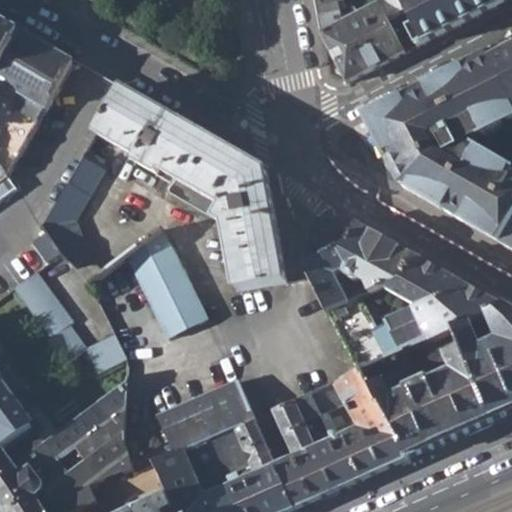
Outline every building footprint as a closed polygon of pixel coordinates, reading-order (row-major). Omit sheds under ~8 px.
[(315,0),(323,40),(346,81),(349,83),(406,53),(390,24),(407,15),(398,0),(393,0),(345,28),(339,0),(315,0)] [(511,0),(398,0),(407,15),(418,34),(416,35),(421,46),(511,0)] [(0,67),(21,32),(0,20),(0,67)] [(0,138),(24,99),(47,112),(76,64),(21,32),(0,67),(0,138)] [(496,75),(505,94),(511,106),(511,42),(500,49),(510,68),(496,75)] [(486,56),(365,119),(400,186),(511,251),(511,172),(467,145),(507,124),(493,100),(505,94),(496,75),(486,56)] [(224,225),(239,292),(286,282),(266,172),(123,91),(97,137),(140,160),(137,165),(158,176),(160,172),(176,180),(170,189),(172,196),(224,225)] [(0,164),(0,167),(7,178),(39,125),(27,118),(0,164)] [(61,258),(75,271),(95,257),(85,243),(76,222),(104,172),(83,162),(43,231),(61,258)] [(0,199),(10,193),(15,189),(13,186),(7,178),(0,167),(0,199)] [(402,282),(415,258),(391,244),(358,225),(344,246),(304,268),(329,313),(349,305),(335,278),(341,274),(351,283),(359,282),(367,287),(367,291),(368,296),(384,289),(402,282)] [(129,258),(172,341),(208,325),(161,233),(129,258)] [(489,320),(507,312),(464,286),(415,258),(402,282),(384,289),(417,309),(374,329),(359,300),(349,305),(329,313),(361,374),(453,334),(473,327),(489,320)] [(37,274),(14,290),(39,325),(61,309),(37,274)] [(61,309),(39,325),(50,340),(45,343),(65,372),(87,356),(103,379),(129,359),(115,332),(85,352),(68,328),(72,324),(61,309)] [(453,334),(494,424),(511,415),(511,314),(507,312),(489,320),(502,348),(486,355),(473,327),(453,334)] [(447,445),(494,424),(453,334),(361,374),(410,462),(447,445)] [(0,453),(2,456),(35,433),(15,405),(19,402),(4,382),(0,362),(0,453)] [(361,374),(273,414),(293,460),(314,505),(379,476),(410,462),(361,374)] [(295,511),(276,467),(237,385),(158,421),(175,456),(154,466),(168,498),(174,511),(295,511)] [(124,440),(128,388),(46,448),(35,433),(2,456),(22,483),(26,479),(26,476),(31,474),(44,490),(43,498),(53,511),(83,511),(95,506),(89,489),(131,469),(124,440)] [(43,511),(37,502),(43,498),(44,490),(31,474),(26,476),(26,479),(22,483),(2,456),(0,453),(0,508),(2,511),(43,511)] [(299,511),(301,511),(314,505),(293,460),(276,467),(295,511),(299,511)] [(174,511),(168,498),(138,511),(174,511)]
